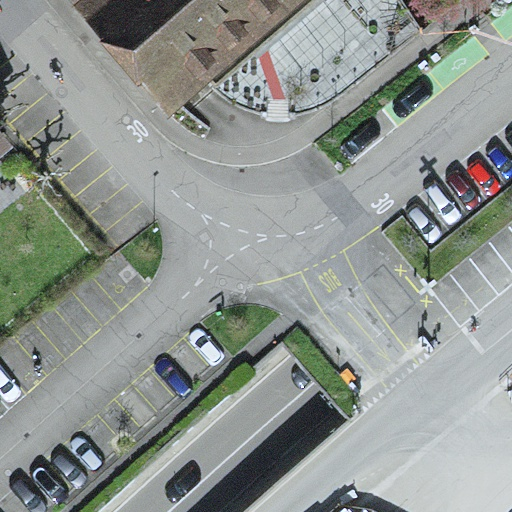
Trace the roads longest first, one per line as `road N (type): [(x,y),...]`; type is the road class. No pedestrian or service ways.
road 1 (residential): [(511,74),(347,209),(310,229),(228,242),(171,193),(16,0)]
road 2 (trunk): [(511,226),(174,511)]
road 3 (tertiary): [(287,511),(511,330)]
